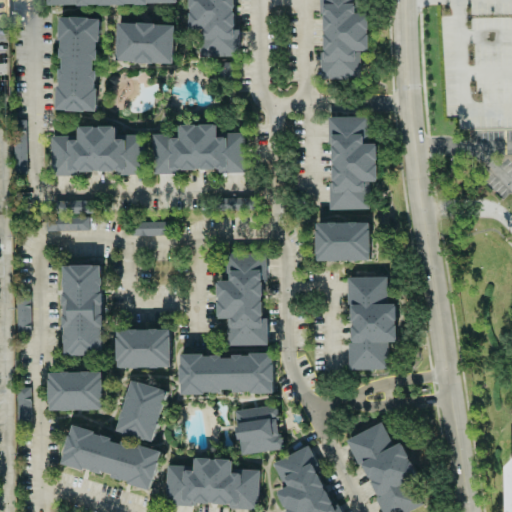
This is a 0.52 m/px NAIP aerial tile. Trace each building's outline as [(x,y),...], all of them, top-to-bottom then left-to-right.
[(238,56),(237,0),(190,0),(191,30),(200,30),(200,57),(238,56)] [(322,0),(323,53),(321,53),(322,79),(360,78),(360,51),(370,51),(369,13),(356,13),(355,0),(322,0)] [(58,110),(96,111),(100,18),(61,17),(58,110)] [(174,63),(175,24),(119,22),(118,62),(174,63)] [(330,210),(369,209),(369,182),(378,181),(378,141),(369,142),(369,116),(331,117),(332,183),(329,183),(330,210)] [(27,175),(25,120),(13,120),(14,175),(27,175)] [(245,171),(245,132),(226,132),(226,138),(218,137),(218,124),(180,124),(180,135),(154,135),(153,174),(180,174),(180,171),(245,171)] [(52,136),(52,175),(79,175),(79,173),(144,172),(144,136),(117,136),(117,126),(78,126),(78,136),(52,136)] [(46,231),(88,230),(88,216),(45,217),(46,231)] [(133,236),(173,235),(173,221),(133,222),(133,236)] [(318,261),(371,260),(370,222),(317,223),(318,261)] [(228,345),(268,345),(268,322),(264,322),(264,253),(228,253),(228,280),(218,280),(219,319),(228,319),(228,345)] [(64,265),(65,355),(103,355),(103,265),(64,265)] [(350,369),(388,369),(388,342),(398,342),(398,303),(388,304),(388,277),(350,277),(350,369)] [(17,336),(31,336),(30,294),(16,294),(17,336)] [(171,368),(172,330),(119,329),(118,367),(171,368)] [(274,392),(274,354),(181,355),(181,393),(274,392)] [(49,372),(50,411),(104,410),(103,371),(49,372)] [(118,432),(156,441),(167,389),(130,381),(118,432)] [(17,387),(17,429),(31,429),(31,387),(17,387)] [(234,410),(240,455),(282,449),(276,405),(234,410)] [(419,477),(403,442),(394,446),(383,422),(349,438),(382,511),(409,511),(424,506),(412,480),(419,477)] [(153,487),(162,449),(71,428),(62,465),(153,487)] [(338,511),(309,446),(273,462),(285,488),(278,491),(287,511),(338,511)] [(258,508),(260,471),(232,470),(233,459),(195,458),(195,466),(168,465),(166,504),(258,508)]
